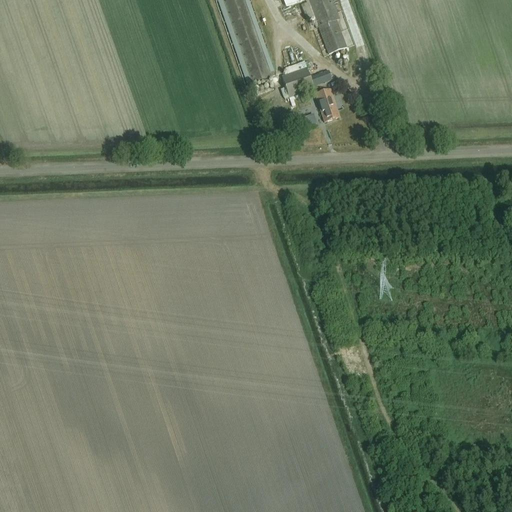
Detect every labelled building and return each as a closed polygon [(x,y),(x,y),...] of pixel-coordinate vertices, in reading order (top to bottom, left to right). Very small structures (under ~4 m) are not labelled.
[(244,0),(220,0),(220,1),(250,85),(272,78),(244,0)] [(304,0),(315,29),(339,20),(331,0),(304,0)] [(330,56),(346,50),(335,23),(320,29),(330,56)] [(310,79),(307,70),(282,79),(289,100),(314,91),(314,89),(332,82),(329,73),(310,79)] [(339,120),(330,92),(316,97),(325,124),(339,120)]
